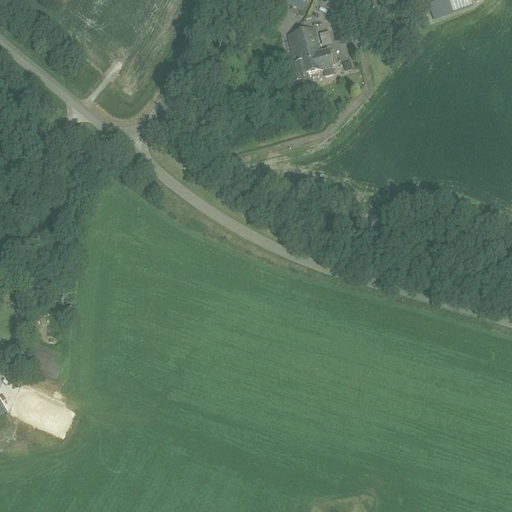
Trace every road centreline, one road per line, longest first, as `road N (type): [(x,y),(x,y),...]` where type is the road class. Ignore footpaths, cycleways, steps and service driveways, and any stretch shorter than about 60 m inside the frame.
road 1 (unclassified): [(511,323),(276,249),(186,195),(127,147)]
road 2 (unclassified): [(127,147),(176,79),(206,0)]
road 3 (unclassified): [(127,147),(0,41)]
